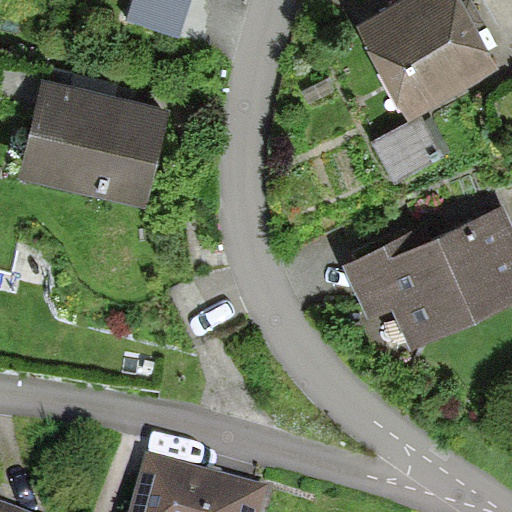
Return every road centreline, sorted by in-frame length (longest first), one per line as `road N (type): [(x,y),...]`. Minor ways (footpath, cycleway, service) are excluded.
road 1 (residential): [(487,511),(316,377),(252,273),(239,116),(273,0)]
road 2 (residential): [(0,396),(168,418),(484,511)]
